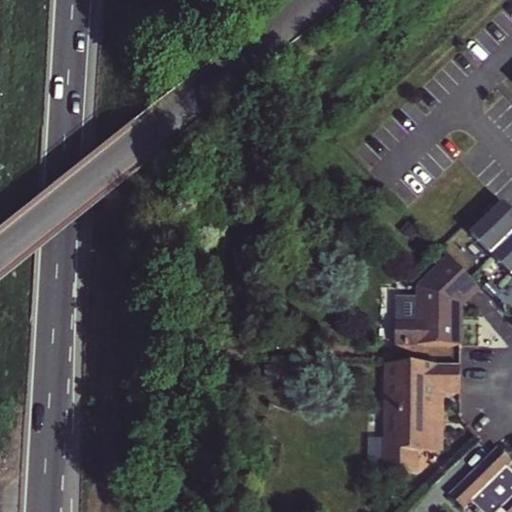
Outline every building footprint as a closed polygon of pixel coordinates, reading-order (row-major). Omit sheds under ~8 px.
[(471,236),(511,278),(511,214),(503,205),(471,236)] [(429,354),(472,356),(473,315),(490,298),(460,266),(430,297),(429,333),(409,333),(408,354),(429,354)] [(427,461),(447,462),(449,404),(456,404),(471,404),(471,374),(428,373),(398,372),(396,478),(427,478),(427,461)] [(447,462),(454,462),(456,404),(449,404),(447,462)] [(511,511),(511,460),(509,458),(460,504),(467,511),(511,511)]
